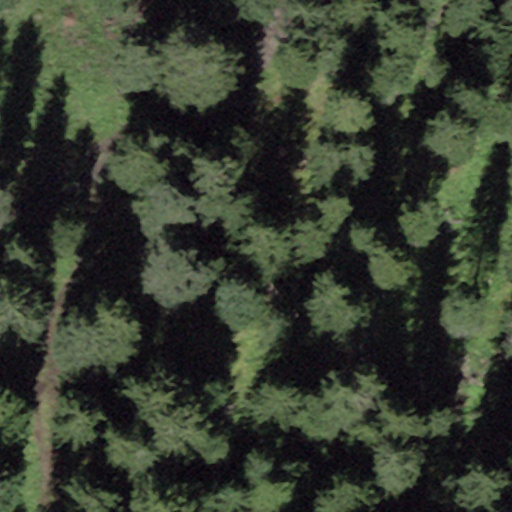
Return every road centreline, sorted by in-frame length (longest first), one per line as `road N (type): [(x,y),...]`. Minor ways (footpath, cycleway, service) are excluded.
road 1 (track): [(122,135),(109,431),(62,511)]
road 2 (track): [(303,0),(122,135),(0,240)]
